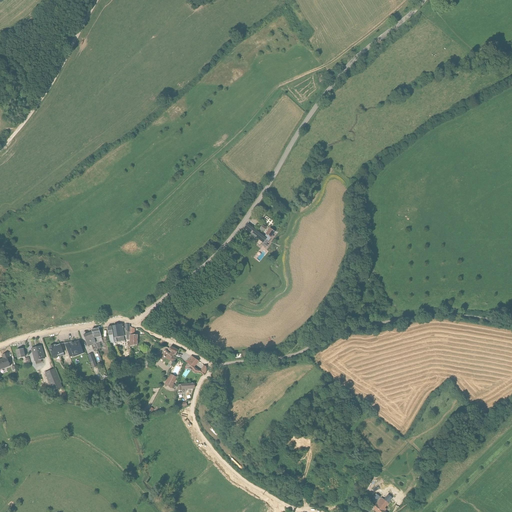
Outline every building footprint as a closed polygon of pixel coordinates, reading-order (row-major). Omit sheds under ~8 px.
[(276,223),(271,220),(271,219),(266,225),(267,226),(265,229),(247,215),(245,219),(264,233),(262,236),(267,239),(269,236),(268,235),(269,233),(269,232),(272,229),(272,230),(274,228),(273,227),(276,223)] [(126,336),(127,340),(129,339),(130,327),(129,323),(125,324),(125,332),(123,332),(122,324),(112,326),(114,338),(113,338),(114,342),(124,340),(123,336),(126,336)] [(134,327),(130,327),(129,339),(129,346),(137,345),(137,335),(134,335),(134,332),(135,332),(135,329),(134,329),(134,327)] [(98,329),(91,330),(91,332),(97,348),(100,347),(98,339),(101,338),(98,329)] [(97,348),(91,332),(83,335),(87,347),(92,345),(93,350),(97,349),(97,348)] [(169,350),(165,347),(161,356),(159,359),(163,361),(164,359),(174,363),(176,358),(174,357),(175,355),(173,355),(177,347),(176,347),(178,343),(170,339),(168,344),(171,345),(169,350)] [(75,341),(64,343),(70,357),(73,356),(73,357),(84,353),(79,341),(76,342),(75,341)] [(54,345),(49,347),(53,357),(59,355),(60,357),(64,355),(60,344),(56,346),(56,347),(55,347),(54,345)] [(32,348),(31,348),(34,362),(44,359),(41,346),(40,346),(37,346),(37,347),(34,347),(32,348)] [(206,365),(207,362),(206,360),(205,358),(204,358),(201,364),(194,360),(199,353),(191,348),(185,357),(188,359),(185,363),(187,364),(189,362),(191,363),(190,364),(193,366),(191,368),(196,372),(198,368),(202,371),(206,365)] [(23,349),(15,351),(17,359),(25,357),(23,349)] [(92,352),(87,354),(91,364),(96,362),(92,352)] [(3,359),(0,359),(0,369),(10,366),(7,358),(9,357),(7,353),(1,355),(3,359)] [(60,384),(52,362),(47,364),(56,386),(60,384)] [(176,378),(170,375),(168,378),(168,377),(163,386),(171,390),(172,388),(174,389),(176,386),(173,384),(176,378)] [(193,384),(178,385),(177,393),(178,394),(183,394),(185,393),(186,391),(186,389),(194,389),(193,384)] [(376,494),(371,500),(375,503),(380,498),(376,494)] [(377,505),(372,509),(375,511),(384,511),(386,510),(385,508),(388,504),(381,498),(376,504),(377,505)] [(355,499),(348,503),(352,510),(358,506),(355,499)]
